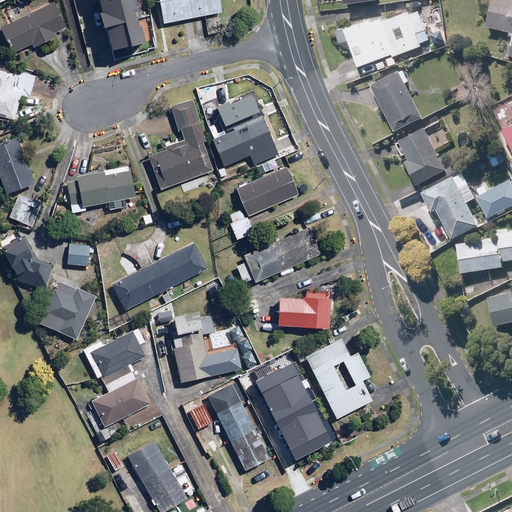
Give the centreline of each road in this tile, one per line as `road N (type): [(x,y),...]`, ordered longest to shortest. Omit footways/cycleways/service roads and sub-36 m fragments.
road 1 (residential): [(289,35),(79,105)]
road 2 (tertiary): [(377,230),(317,115),(289,35)]
road 3 (primary): [(300,511),(445,437)]
